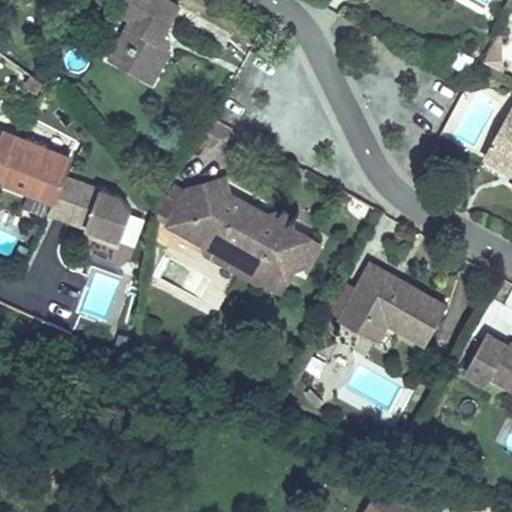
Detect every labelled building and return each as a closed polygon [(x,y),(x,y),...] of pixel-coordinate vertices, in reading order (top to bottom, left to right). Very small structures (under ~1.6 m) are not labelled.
[(172,0),(105,0),(101,6),(117,16),(95,56),(129,77),(130,76),(155,32),(172,0)] [(169,42),(155,32),(130,76),(146,84),(169,42)] [(511,93),(504,89),(468,147),(499,168),(494,177),(511,187),(511,93)] [(0,134),(0,177),(10,182),(18,162),(40,172),(32,192),(52,199),(77,145),(7,117),(0,134)] [(18,162),(10,182),(32,192),(40,172),(18,162)] [(209,172),(171,183),(186,235),(188,242),(213,233),(258,259),(262,279),(277,287),(287,269),(304,236),(295,231),(252,209),(215,189),(209,172)] [(124,215),(116,201),(65,175),(52,199),(47,209),(82,227),(88,231),(85,237),(107,248),(124,215)] [(186,235),(171,183),(151,216),(186,235)] [(275,203),(252,209),(295,231),(290,211),(275,203)] [(120,239),(135,243),(143,214),(128,210),(120,239)] [(85,237),(88,231),(82,227),(79,234),(85,237)] [(213,233),(188,242),(187,249),(247,280),(262,279),(258,259),(213,233)] [(318,243),(304,236),(287,269),(311,261),(318,243)] [(320,312),(347,328),(359,308),(380,321),(412,341),(433,302),(351,256),(320,312)] [(380,321),(359,308),(347,328),(367,341),(380,321)] [(489,343),(468,328),(445,367),(468,383),(474,374),(511,396),(511,344),(494,334),(489,343)] [(302,442),(281,432),(273,447),(293,460),(302,442)] [(422,511),(374,480),(352,511),(422,511)]
